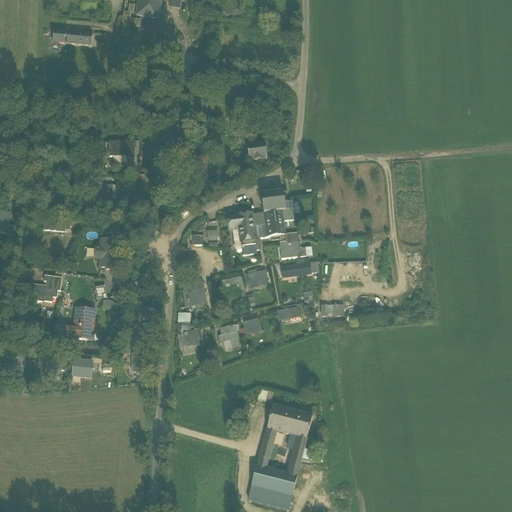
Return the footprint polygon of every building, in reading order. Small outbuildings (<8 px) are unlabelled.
[(140,0),(138,16),(158,19),(160,0),(171,0),(185,2),(184,0),(140,0)] [(67,45),(68,34),(66,34),(66,33),(54,32),(53,44),(65,45),(65,44),(67,45)] [(93,36),(68,33),(68,34),(67,45),(92,48),(93,36)] [(201,134),(192,134),(190,144),(201,141),(201,134)] [(265,145),(255,146),(254,138),(246,139),(250,164),(268,161),(265,145)] [(167,148),(155,149),(154,143),(147,144),(148,153),(155,152),(156,164),(170,163),(169,158),(165,158),(165,152),(168,152),(167,148)] [(127,148),(110,148),(111,158),(127,157),(127,148)] [(14,171),(4,183),(7,186),(17,174),(14,171)] [(174,177),(160,179),(162,197),(176,196),(174,177)] [(112,187),(104,187),(103,200),(111,201),(112,187)] [(284,194),(262,197),(266,226),(268,239),(272,238),(285,236),(283,223),(294,221),(292,211),(286,211),(284,194)] [(16,217),(0,214),(0,231),(14,233),(16,217)] [(252,216),(230,219),(232,231),(240,230),(242,248),(256,246),(255,237),(253,228),(254,228),(252,216)] [(66,221),(44,219),(43,231),(55,232),(56,228),(65,229),(66,221)] [(254,228),(253,228),(255,237),(259,237),(260,240),(268,239),(266,226),(254,228)] [(218,247),(218,232),(207,232),(207,248),(218,247)] [(192,236),(193,247),(203,246),(202,236),(192,236)] [(300,242),(286,243),(285,236),(272,238),(272,242),(280,241),(282,261),(298,259),(297,253),(301,252),(300,242)] [(114,240),(102,240),(101,248),(97,248),(96,259),(101,259),(101,268),(113,269),(114,240)] [(298,266),(282,269),(283,278),(300,276),(298,267),(304,266),(304,262),(297,263),(298,266)] [(265,273),(247,277),(249,288),(266,284),(265,280),(267,280),(265,273)] [(63,280),(45,277),(44,283),(47,284),(47,288),(37,286),(37,291),(35,302),(42,303),(42,302),(52,304),(52,299),(56,299),(56,292),(61,293),(63,280)] [(238,280),(229,282),(230,284),(224,285),(226,294),(239,291),(238,287),(240,287),(238,280)] [(200,284),(182,286),(184,294),(201,291),(200,284)] [(201,291),(184,294),(186,309),(197,307),(206,305),(205,297),(203,297),(201,291)] [(102,301),(103,311),(114,310),(113,301),(102,301)] [(344,317),(344,306),(321,306),(320,317),(344,317)] [(94,312),(77,310),(75,330),(57,329),(56,339),(91,342),(91,341),(95,342),(98,341),(100,338),(99,335),(96,333),(92,334),(94,312)] [(293,310),(277,313),(279,322),(294,319),(293,310)] [(193,312),(183,312),(183,322),(192,322),(193,322),(193,312)] [(258,321),(244,324),(247,334),(260,330),(258,321)] [(193,333),(192,322),(183,322),(184,337),(191,336),(190,334),(193,333)] [(225,329),(210,333),(212,339),(221,337),(222,341),(228,339),(225,329)] [(193,333),(190,334),(191,336),(184,337),(186,346),(199,343),(198,339),(200,338),(198,332),(193,333)] [(12,354),(7,354),(5,370),(2,369),(1,372),(9,373),(10,367),(12,354)] [(27,356),(12,354),(10,367),(25,369),(27,356)] [(140,355),(132,355),(132,367),(141,367),(140,355)] [(63,362),(47,361),(46,369),(62,370),(63,362)] [(95,362),(74,361),(73,369),(95,371),(95,362)] [(260,391),(258,402),(266,404),(266,403),(268,393),(260,391)] [(261,454),(270,456),(277,433),(284,435),(290,412),(273,407),(261,454)] [(313,417),(290,412),(284,435),(291,437),(300,439),(307,441),(313,417)] [(300,439),(291,437),(288,449),(297,451),(300,439)] [(294,460),(301,462),(307,441),(300,439),(297,451),(294,460)] [(270,456),(261,454),(260,460),(268,463),(270,456)] [(259,463),(258,468),(266,470),(268,463),(260,460),(259,463)] [(301,462),(294,460),(291,468),(299,470),(301,462)] [(266,470),(258,468),(252,489),(292,499),(297,478),(288,476),(266,470)] [(299,470),(291,468),(288,476),(297,478),(299,470)] [(288,511),(292,499),(252,489),(249,502),(287,511),(288,511)]
